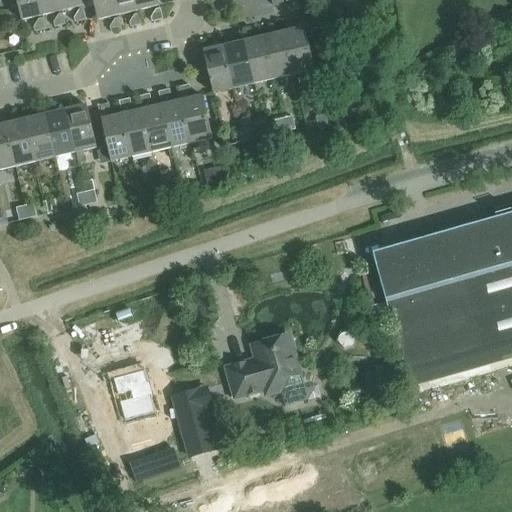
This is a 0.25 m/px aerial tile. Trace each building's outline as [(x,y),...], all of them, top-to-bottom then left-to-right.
[(42,16),(38,0),(16,0),(21,21),(42,16)] [(59,0),(38,0),(42,16),(62,11),(59,0)] [(81,0),(59,0),(62,11),(83,7),(81,0)] [(92,0),(97,20),(97,21),(118,16),(114,0),(92,0)] [(135,0),(114,0),(118,16),(138,11),(135,0)] [(157,0),(135,0),(138,11),(159,6),(157,0)] [(74,18),(75,23),(86,20),(83,9),(79,10),(74,18)] [(150,18),(151,22),(162,20),(160,9),(155,10),(150,18)] [(53,23),(54,27),(65,25),(63,14),(58,15),(53,23)] [(129,23),(130,27),(141,25),(139,14),(134,15),(129,23)] [(109,27),(110,32),(121,29),(119,18),(114,19),(109,27)] [(33,28),(34,32),(45,30),(42,19),(38,20),(33,28)] [(304,28),(284,33),(293,75),(314,70),(304,28)] [(284,33),(264,37),(274,80),(293,75),(284,33)] [(264,37),(244,42),(254,84),(274,80),(264,37)] [(244,42),(224,47),(234,89),(254,84),(244,42)] [(234,89),(224,47),(203,52),(213,94),(234,89)] [(178,88),(181,98),(185,97),(190,89),(189,85),(178,88)] [(169,90),(158,92),(161,103),(165,102),(170,94),(169,90)] [(149,94),(139,97),(141,108),(145,107),(150,99),(149,94)] [(202,96),(182,101),(191,143),(212,138),(202,96)] [(119,102),(121,113),(126,112),(130,104),(129,99),(119,102)] [(182,101),(162,106),(172,148),(191,143),(182,101)] [(109,104),(98,107),(100,117),(105,116),(110,108),(109,104)] [(86,106),(66,111),(75,153),(76,153),(78,162),(84,161),(81,152),(96,148),(86,106)] [(162,106),(142,111),(152,153),(172,148),(162,106)] [(66,111),(46,115),(55,158),(75,153),(66,111)] [(142,111),(122,115),(132,157),(152,153),(142,111)] [(46,115),(26,120),(36,162),(55,158),(46,115)] [(132,157),(122,115),(101,120),(111,162),(132,157)] [(26,120),(6,125),(16,167),(36,162),(26,120)] [(0,170),(16,167),(6,125),(0,126),(0,170)] [(251,131),(232,135),(234,149),(254,145),(251,131)] [(77,212),(95,207),(91,193),(73,199),(77,212)] [(13,214),(16,227),(40,220),(36,207),(13,214)] [(511,215),(374,254),(412,387),(511,358),(511,215)] [(288,335),(253,344),(258,359),(227,368),(235,398),(266,389),(267,393),(280,390),(285,407),(307,401),(288,335)] [(125,431),(157,422),(145,380),(113,388),(125,431)] [(197,392),(174,398),(190,456),(214,450),(197,392)] [(137,485),(151,480),(145,461),(131,466),(137,485)]
